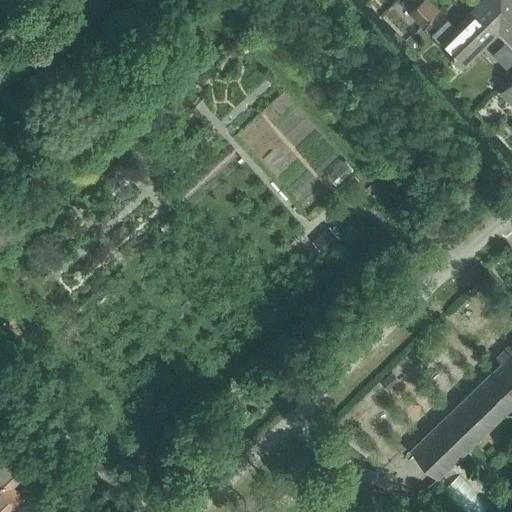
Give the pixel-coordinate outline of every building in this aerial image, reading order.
[(439,10),(430,0),(404,0),(401,3),(422,26),(439,10)] [(511,0),(486,0),(440,44),(459,64),(497,29),(511,44),(511,0)] [(511,52),(504,44),(498,51),(511,64),(511,63),(511,52)] [(511,81),(501,92),(511,103),(511,81)] [(511,407),(511,350),(509,347),(497,359),(503,365),(400,463),(426,490),(511,407)] [(387,391),(399,380),(392,372),(381,383),(387,391)] [(9,485),(27,469),(0,439),(0,511),(6,511),(21,497),(9,485)] [(482,511),(488,506),(459,475),(443,491),(462,511),(482,511)]
